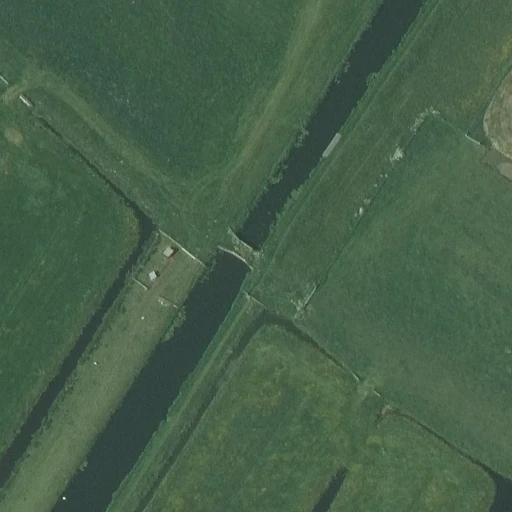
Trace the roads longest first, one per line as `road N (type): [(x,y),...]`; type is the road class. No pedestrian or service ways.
road 1 (track): [(231,245),(0,25)]
road 2 (track): [(511,435),(254,261)]
